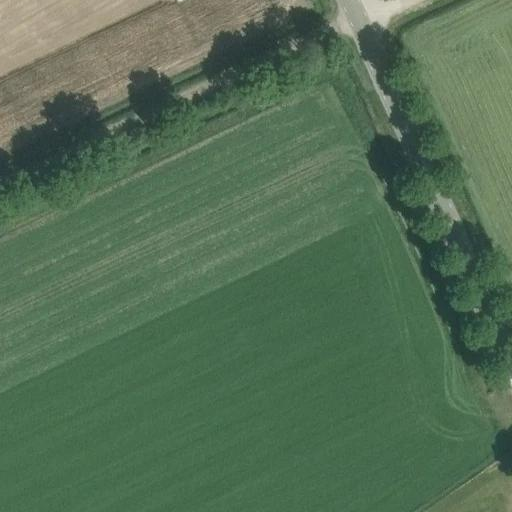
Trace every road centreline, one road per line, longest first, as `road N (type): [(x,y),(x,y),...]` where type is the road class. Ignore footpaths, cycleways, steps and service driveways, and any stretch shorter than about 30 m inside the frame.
road 1 (tertiary): [(511,369),(349,0)]
road 2 (track): [(0,186),(357,19)]
